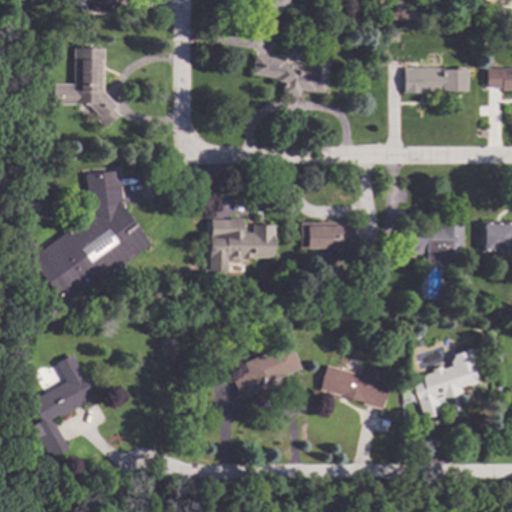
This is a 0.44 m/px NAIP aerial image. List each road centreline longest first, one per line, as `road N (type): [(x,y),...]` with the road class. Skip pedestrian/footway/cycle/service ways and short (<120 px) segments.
road 1 (residential): [(511,470),(183,478),(144,472)]
road 2 (residential): [(511,159),(178,159)]
road 3 (residential): [(179,0),(178,159)]
